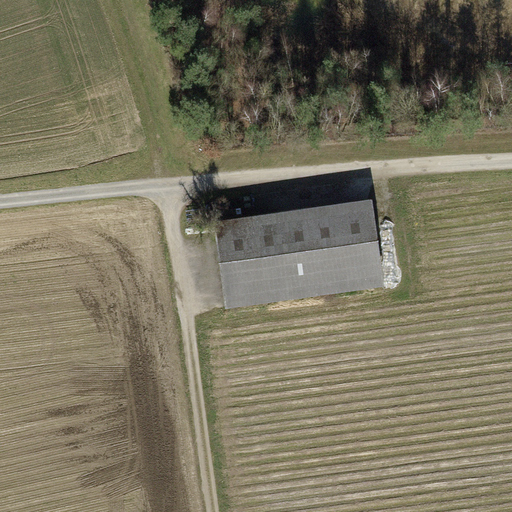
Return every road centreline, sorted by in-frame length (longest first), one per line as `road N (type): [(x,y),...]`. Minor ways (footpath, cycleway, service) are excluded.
road 1 (track): [(0,198),(511,161)]
road 2 (track): [(211,511),(166,185)]
